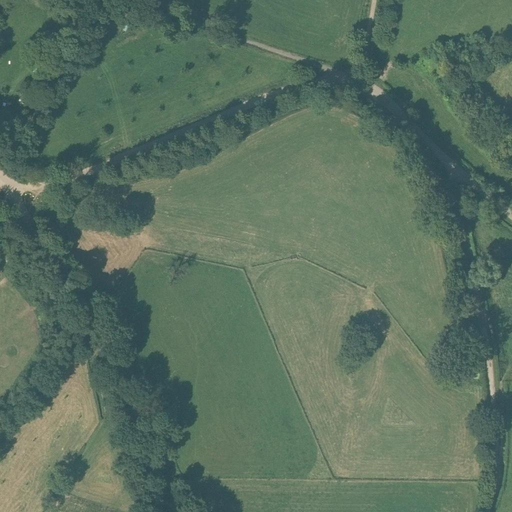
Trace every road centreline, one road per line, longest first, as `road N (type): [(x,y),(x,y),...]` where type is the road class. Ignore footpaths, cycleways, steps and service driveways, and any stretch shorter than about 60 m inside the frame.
road 1 (unclassified): [(353,81),(292,87),(56,182),(13,180)]
road 2 (track): [(486,511),(491,389),(448,163)]
road 3 (unclassified): [(353,81),(136,0)]
road 4 (track): [(13,180),(19,205),(109,365)]
road 5 (unclassified): [(511,215),(353,81)]
road 6 (track): [(109,365),(170,511)]
